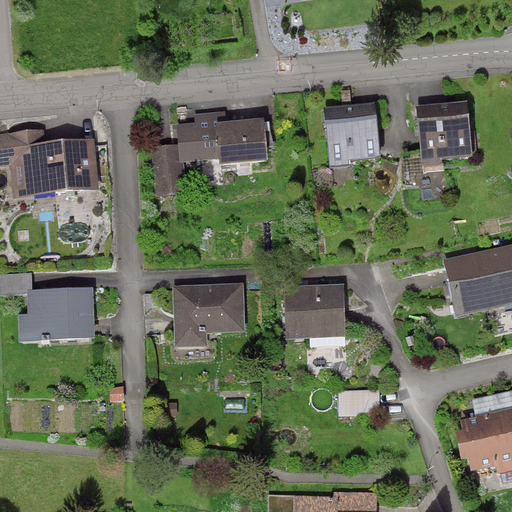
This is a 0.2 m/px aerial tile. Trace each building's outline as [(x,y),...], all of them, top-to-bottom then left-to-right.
[(467,101),(416,105),(420,149),(422,164),(443,163),(442,158),(472,155),(467,101)] [(375,102),(323,107),(330,168),(351,166),(350,161),(381,157),(375,102)] [(267,160),(263,117),(225,121),(225,111),(194,114),(195,122),(177,124),(179,145),(180,162),(183,162),(219,158),(220,165),(267,160)] [(44,129),(0,133),(0,166),(10,166),(13,198),(100,190),(95,138),(45,143),(44,129)] [(180,162),(179,145),(152,147),(157,196),(186,193),(183,162),(180,162)] [(422,164),(420,149),(402,154),(406,186),(423,185),(422,164)] [(511,244),(443,260),(455,317),(511,304),(511,244)] [(32,291),(31,272),(0,273),(0,295),(29,294),(28,291),(32,291)] [(243,283),(172,285),(174,348),(207,346),(207,333),(245,332),(243,283)] [(343,284),(285,286),(287,339),(309,338),(310,347),(345,346),(343,284)] [(32,291),(28,291),(29,294),(30,314),(18,314),(19,343),(96,339),(94,287),(32,291)] [(110,401),(124,401),(123,386),(109,387),(110,401)] [(380,389),(347,390),(348,416),(381,415),(380,389)] [(511,389),(471,399),(475,416),(460,419),(462,430),(455,432),(461,459),(468,458),(471,470),(496,464),(498,473),(500,472),(503,483),(511,481),(511,389)] [(347,390),(338,390),(338,416),(348,416),(347,390)] [(177,417),(176,402),(160,403),(161,417),(177,417)] [(333,496),(295,495),(294,511),(376,511),(377,493),(333,492),(333,496)] [(294,511),(295,495),(268,495),(267,511),(294,511)]
